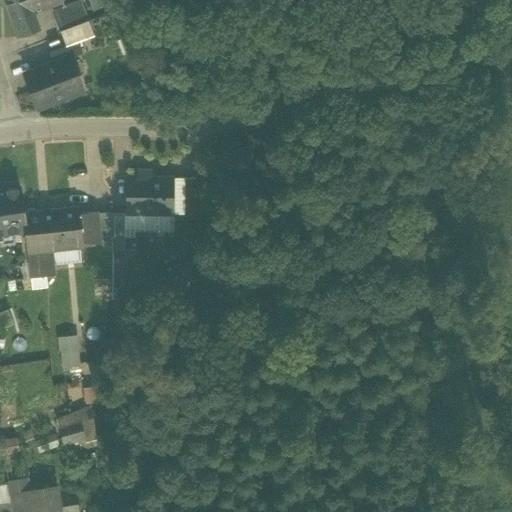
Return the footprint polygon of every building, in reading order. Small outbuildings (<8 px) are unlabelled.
[(3,0),(11,21),(34,13),(44,9),(40,0),(3,0)] [(62,0),(40,0),(44,9),(63,2),(62,0)] [(59,31),(60,31),(87,21),(79,0),(78,0),(51,10),(59,31)] [(113,2),(111,0),(88,0),(93,10),(113,2)] [(40,30),(34,13),(11,21),(17,38),(40,30)] [(66,45),(93,35),(88,21),(87,21),(60,31),(66,45)] [(78,42),(49,53),(53,64),(69,58),(82,53),(78,42)] [(499,63),(506,76),(511,73),(511,56),(511,57),(499,63)] [(26,74),(38,106),(81,90),(69,58),(53,64),(26,74)] [(143,92),(130,74),(114,87),(127,104),(143,92)] [(213,164),(192,163),(192,176),(213,176),(213,164)] [(126,213),(172,214),(172,211),(172,177),(127,177),(126,213)] [(185,177),(172,177),(172,211),(185,211),(185,177)] [(0,235),(22,232),(17,204),(22,203),(20,187),(0,190),(0,235)] [(22,232),(26,231),(24,215),(22,203),(17,204),(22,232)] [(26,231),(28,251),(51,249),(81,245),(82,245),(79,214),(78,208),(24,215),(26,231)] [(101,243),(101,242),(98,213),(98,212),(79,214),(82,245),(101,243)] [(112,240),(112,236),(112,213),(112,212),(98,213),(101,242),(112,240)] [(124,213),(112,213),(112,236),(124,236),(124,229),(124,213)] [(172,214),(126,213),(124,213),(124,229),(172,229),(172,214)] [(124,236),(112,236),(112,240),(112,252),(124,251),(124,236)] [(51,249),(53,263),(82,260),(81,245),(51,249)] [(30,278),(31,277),(46,276),(54,275),(53,263),(51,249),(28,251),(30,278)] [(47,287),(46,276),(31,277),(32,288),(47,287)] [(0,312),(0,329),(14,324),(9,309),(0,312)] [(78,332),(58,335),(61,350),(79,348),(80,348),(78,332)] [(63,365),(79,363),(81,362),(79,348),(61,350),(63,365)] [(79,363),(63,365),(64,377),(81,375),(79,363)] [(104,363),(92,363),(92,378),(104,378),(104,363)] [(95,385),(83,385),(84,404),(96,403),(95,385)] [(89,406),(77,411),(81,430),(86,449),(96,446),(89,406)] [(76,430),(81,430),(77,411),(60,417),(64,432),(76,430)] [(64,432),(67,442),(78,440),(76,430),(64,432)] [(67,442),(69,451),(86,449),(81,430),(76,430),(78,440),(67,442)] [(54,433),(33,441),(39,454),(60,445),(54,433)] [(18,435),(0,438),(3,456),(21,453),(18,435)] [(7,483),(9,494),(25,492),(31,491),(29,476),(7,480),(7,483)] [(7,483),(0,484),(0,502),(10,501),(9,494),(7,483)] [(31,510),(31,511),(60,511),(59,506),(56,487),(31,491),(25,492),(29,511),(31,510)] [(9,494),(10,501),(11,511),(26,511),(29,511),(25,492),(9,494)] [(0,511),(11,511),(10,501),(0,502),(0,511)] [(79,511),(78,503),(59,506),(60,511),(79,511)]
